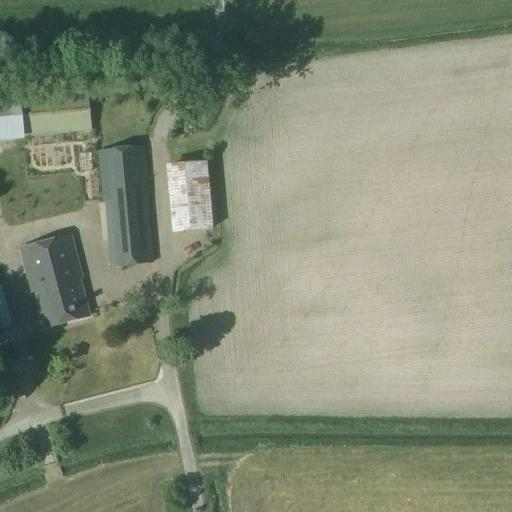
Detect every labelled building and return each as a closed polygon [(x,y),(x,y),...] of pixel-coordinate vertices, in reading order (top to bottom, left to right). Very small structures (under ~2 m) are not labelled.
[(90,133),(86,91),(21,97),(21,105),(23,139),(90,133)] [(0,106),(0,145),(23,144),(21,105),(0,106)] [(8,225),(72,216),(63,149),(0,157),(0,192),(4,192),(8,225)] [(105,206),(111,270),(154,265),(144,150),(99,154),(103,206),(105,206)] [(168,168),(174,235),(214,231),(206,164),(168,168)] [(20,252),(42,332),(90,318),(80,282),(82,281),(71,239),(21,252),(20,252)]
